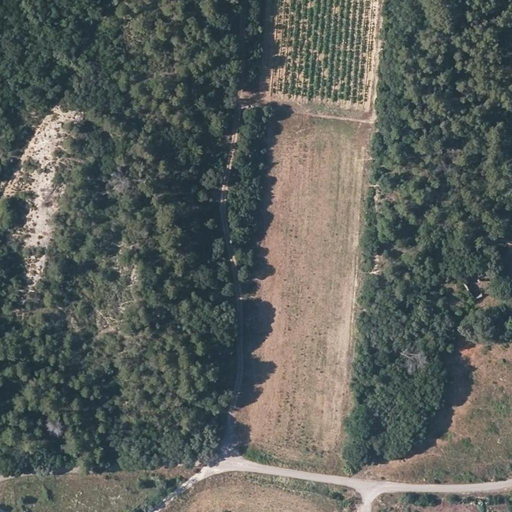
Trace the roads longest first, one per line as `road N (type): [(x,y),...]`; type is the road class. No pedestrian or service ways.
road 1 (track): [(220,464),(239,377),(239,296),(221,205),(242,92)]
road 2 (residential): [(511,484),(368,484),(211,463)]
road 3 (unclassified): [(0,479),(171,460),(211,463)]
